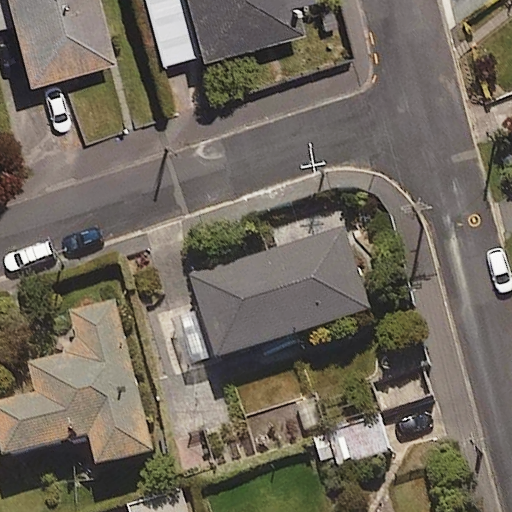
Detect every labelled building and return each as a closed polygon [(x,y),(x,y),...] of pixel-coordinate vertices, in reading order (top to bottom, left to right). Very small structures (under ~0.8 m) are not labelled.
[(104,0),(0,0),(0,34),(18,31),(31,89),(120,68),(104,0)] [(148,0),(164,69),(305,37),(298,8),(316,4),(314,0),(148,0)] [(342,228),(192,275),(218,358),(368,311),(342,228)] [(71,313),(78,340),(28,353),(38,393),(0,403),(0,434),(6,457),(92,435),(100,465),(154,451),(117,302),(71,313)] [(434,396),(417,342),(361,359),(378,413),(434,396)] [(378,413),(313,430),(323,469),(391,451),(378,413)] [(129,503),(131,511),(188,511),(181,487),(129,503)]
